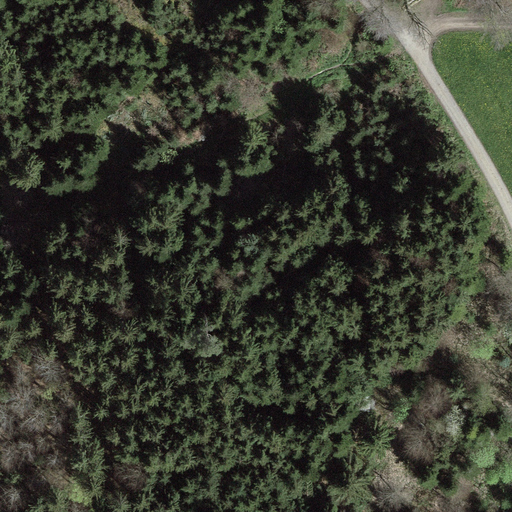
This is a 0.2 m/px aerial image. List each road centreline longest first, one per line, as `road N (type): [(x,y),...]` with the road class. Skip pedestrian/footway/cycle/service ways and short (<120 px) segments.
road 1 (track): [(402,27),(114,182),(0,221)]
road 2 (track): [(511,220),(382,0)]
